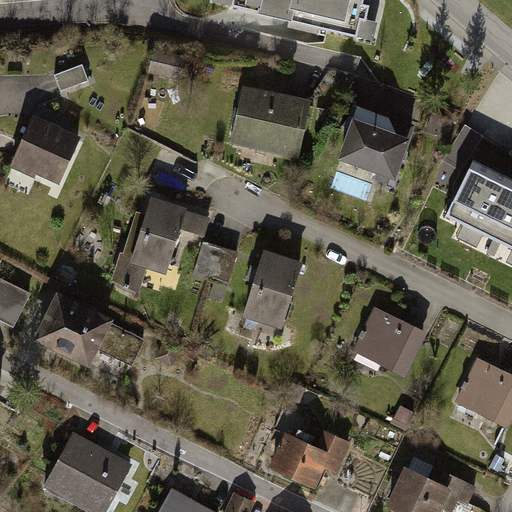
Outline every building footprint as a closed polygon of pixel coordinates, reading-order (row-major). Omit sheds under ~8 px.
[(233,0),(232,6),(357,35),(361,18),(367,19),(370,5),(362,3),(362,0),(233,0)] [(158,38),(151,62),(180,71),(187,47),(158,38)] [(83,64),(56,74),(62,90),(89,80),(83,64)] [(272,82),(256,130),(311,148),(327,100),(272,82)] [(406,135),(351,116),(336,160),(391,178),(406,135)] [(28,118),(9,169),(65,191),(85,139),(28,118)] [(511,178),(474,160),(447,216),(511,247),(511,178)] [(168,199),(150,248),(194,264),(212,216),(168,199)] [(279,249),(262,298),(300,311),(317,262),(279,249)] [(0,271),(0,270),(0,309),(20,317),(33,283),(0,271)] [(64,298),(45,336),(92,360),(111,322),(64,298)] [(388,300),(368,341),(424,369),(445,327),(388,300)] [(123,318),(110,345),(136,357),(148,330),(123,318)] [(511,360),(494,351),(474,391),(511,410),(511,360)] [(308,428),(290,465),(331,484),(345,455),(356,460),(367,439),(341,427),(334,441),(308,428)] [(85,428),(59,477),(120,510),(146,462),(85,428)] [(422,461),(405,497),(434,511),(458,511),(472,485),(422,461)] [(189,486),(175,511),(231,511),(233,509),(189,486)]
